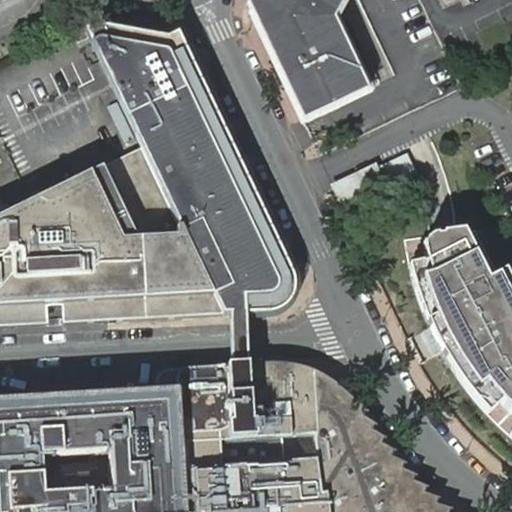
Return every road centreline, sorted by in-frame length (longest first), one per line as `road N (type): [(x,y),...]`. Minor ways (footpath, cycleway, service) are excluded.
road 1 (residential): [(365,335),(204,0)]
road 2 (residential): [(365,335),(0,354)]
road 3 (residential): [(509,511),(427,439),(365,335)]
